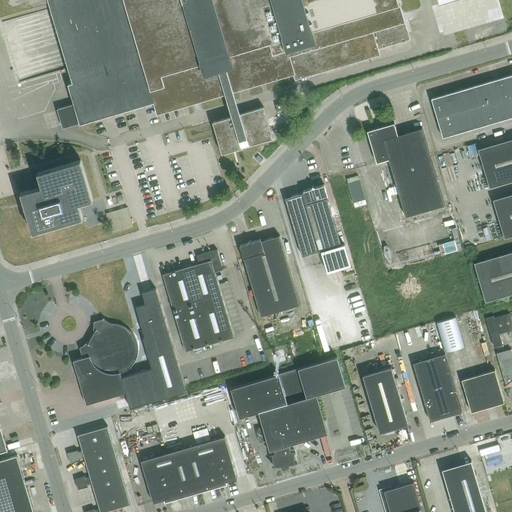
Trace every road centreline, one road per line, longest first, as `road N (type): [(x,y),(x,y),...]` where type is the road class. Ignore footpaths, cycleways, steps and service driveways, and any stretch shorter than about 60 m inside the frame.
road 1 (unclassified): [(0,286),(216,220),(343,102),(511,46)]
road 2 (unclassified): [(203,511),(511,421)]
road 3 (unclassified): [(65,511),(0,290)]
